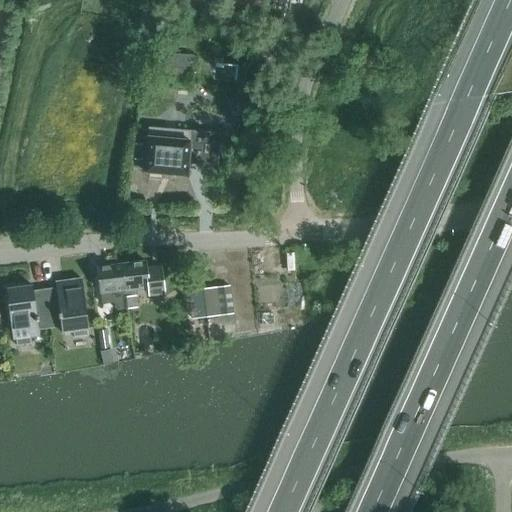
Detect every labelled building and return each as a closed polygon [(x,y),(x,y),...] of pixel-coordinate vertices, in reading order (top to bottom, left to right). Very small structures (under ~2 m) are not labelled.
[(227,0),(226,5),(261,10),(262,0),(227,0)] [(192,91),(193,69),(161,67),(160,89),(192,91)] [(231,119),(230,128),(240,129),(241,120),(231,119)] [(149,128),(146,173),(188,176),(189,164),(191,131),(149,128)] [(146,169),(149,132),(137,131),(134,168),(146,169)] [(191,131),(189,164),(219,167),(221,133),(191,131)] [(146,261),(122,264),(128,309),(139,308),(137,295),(133,296),(132,292),(149,290),(150,297),(164,295),(160,266),(147,268),(146,261)] [(122,264),(97,267),(101,295),(102,303),(116,301),(117,311),(128,309),(122,264)] [(44,289),(49,324),(61,322),(62,333),(73,331),(74,338),(88,336),(87,329),(88,329),(82,279),(55,283),(56,288),(44,289)] [(49,324),(44,289),(33,291),(33,286),(6,289),(13,339),(16,339),(17,346),(31,344),(30,337),(39,336),(38,325),(49,324)] [(190,291),(193,320),(233,315),(230,286),(190,291)] [(110,348),(108,330),(99,332),(102,350),(110,348)]
